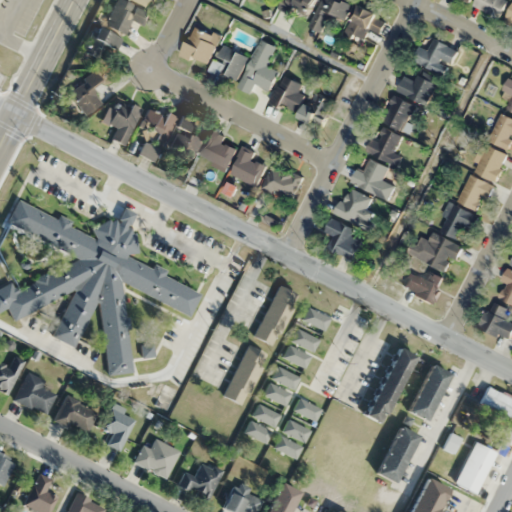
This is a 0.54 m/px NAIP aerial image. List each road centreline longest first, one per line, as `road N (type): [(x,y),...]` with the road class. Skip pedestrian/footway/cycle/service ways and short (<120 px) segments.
road 1 (tertiary): [(24,117),(511,368)]
road 2 (residential): [(185,0),(149,70),(334,163)]
road 3 (residential): [(287,253),(418,0)]
road 4 (residential): [(160,511),(0,427)]
road 5 (residential): [(448,336),(511,209)]
road 6 (tertiary): [(24,117),(81,0)]
